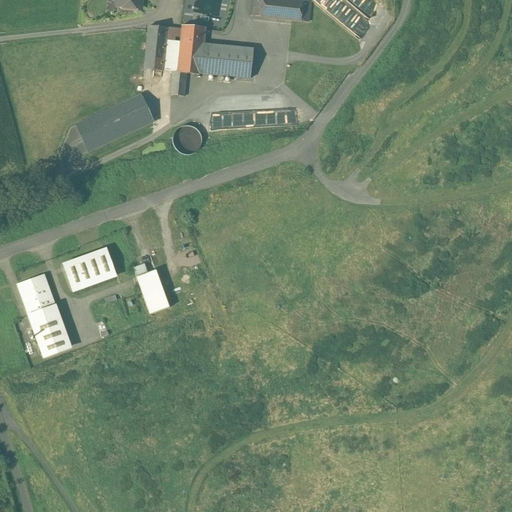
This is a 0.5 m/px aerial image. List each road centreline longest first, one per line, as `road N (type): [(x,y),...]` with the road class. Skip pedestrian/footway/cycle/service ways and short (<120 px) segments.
road 1 (track): [(188,511),(196,480),(228,449),(285,429),(430,410),(474,378),(511,324)]
road 2 (track): [(342,192),(384,132),(473,75),(499,39),(507,0)]
road 3 (track): [(352,196),(391,161),(511,93)]
road 4 (track): [(384,132),(388,114),(452,53),(466,0)]
road 5 (track): [(378,203),(511,186)]
